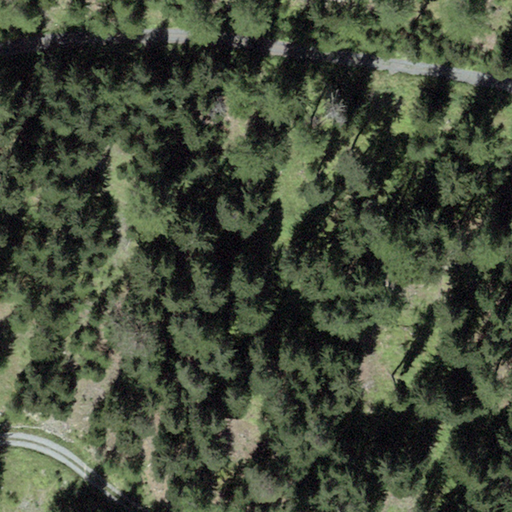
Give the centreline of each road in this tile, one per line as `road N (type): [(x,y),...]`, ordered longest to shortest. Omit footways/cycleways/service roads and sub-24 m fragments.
road 1 (track): [(511,86),(149,35),(0,45)]
road 2 (track): [(0,442),(35,443),(135,511)]
